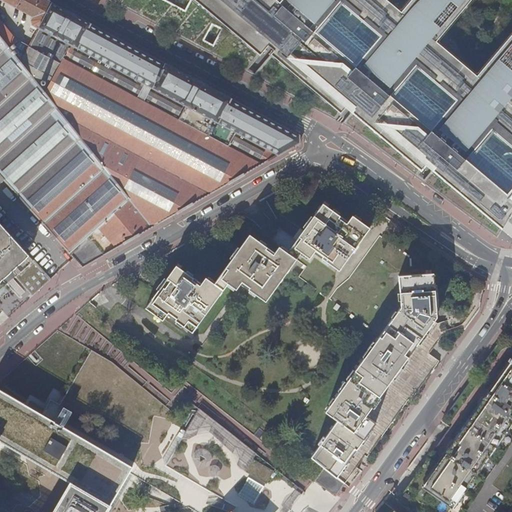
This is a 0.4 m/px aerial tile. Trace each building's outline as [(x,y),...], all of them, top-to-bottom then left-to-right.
[(35,215),(73,257),(78,262),(74,267),(78,270),(82,267),(161,221),(184,207),(298,142),(298,134),(220,93),(189,76),(172,67),(92,25),(45,0),(0,0),(0,182),(6,189),(10,186),(24,203),(21,206),(32,218),(35,215)] [(511,33),(480,72),(469,84),(466,82),(469,78),(461,72),(446,66),(440,64),(433,59),(425,52),(445,28),(469,0),(410,0),(397,16),(394,13),(396,11),(392,7),(387,3),(382,1),(379,0),(109,0),(246,72),(268,45),(274,50),(253,75),(335,120),(349,104),(355,108),(342,124),(349,127),(416,178),(429,162),(435,167),(432,171),(502,229),(511,212),(511,198),(510,196),(511,193),(511,33)] [(164,318),(169,312),(171,310),(174,312),(172,315),(194,330),(229,282),(236,287),(241,281),(243,278),(252,284),(250,287),(267,299),(302,251),(310,258),(315,251),(317,249),(324,254),(322,256),(341,270),(372,228),(355,216),(351,222),(349,225),(340,219),(342,216),(330,207),(332,205),(328,202),(326,205),(325,204),(298,242),(275,224),(266,235),(282,246),(277,253),(275,255),(267,250),(269,247),(250,234),(215,281),(207,276),(203,281),(201,284),(192,278),(194,276),(182,267),(183,264),(180,262),(178,265),(177,265),(147,306),(164,318)] [(351,222),(342,216),(340,219),(349,225),(351,222)] [(0,278),(21,260),(20,258),(27,252),(2,225),(0,226),(0,278)] [(277,253),(269,247),(267,250),(275,255),(277,253)] [(14,277),(31,295),(51,278),(33,259),(14,277)] [(311,457),(324,467),(337,477),(375,423),(364,416),(434,315),(432,273),(429,273),(429,270),(424,270),(424,273),(397,273),(398,305),(323,412),(336,421),(311,457)] [(203,281),(194,276),(192,278),(201,284),(203,281)] [(243,278),(241,281),(250,287),(252,284),(243,278)] [(511,355),(510,354),(420,485),(450,507),(462,490),(474,474),(487,457),(511,422),(511,355)] [(0,389),(0,511),(231,511),(230,511),(104,511),(127,472),(85,440),(46,417),(0,389)] [(85,440),(127,472),(131,467),(85,440)] [(245,471),(266,483),(274,470),(253,458),(245,471)] [(335,495),(345,483),(337,477),(324,467),(314,479),(335,495)] [(238,494),(254,504),(264,485),(249,476),(238,494)] [(511,511),(511,498),(502,511),(511,511)]
